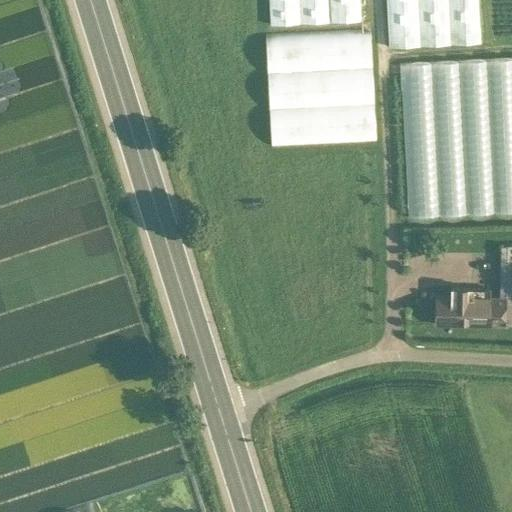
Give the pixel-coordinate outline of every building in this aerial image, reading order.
[(267,0),(268,24),(328,21),(327,0),(267,0)] [(359,0),(331,0),(332,21),(360,20),(359,0)] [(478,0),(387,0),(390,46),(481,42),(478,0)] [(376,139),(371,30),(265,35),(270,144),(376,139)] [(511,54),(407,62),(417,218),(511,211),(511,54)] [(511,245),(501,245),(499,298),(505,298),(504,325),(511,324),(511,245)] [(489,288),(450,288),(450,297),(435,297),(435,325),(504,325),(505,298),(499,298),(489,298),(489,288)]
